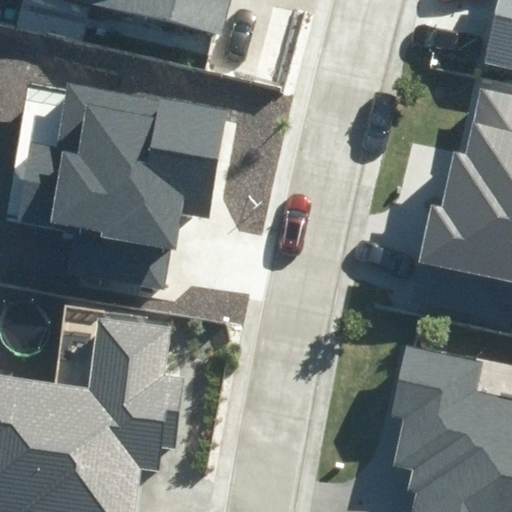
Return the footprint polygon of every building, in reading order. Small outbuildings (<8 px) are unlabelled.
[(94,0),(223,31),(230,0),(94,0)] [(511,0),(497,0),(483,63),(511,69),(511,0)] [(74,274),(165,288),(170,251),(177,252),(183,215),(214,220),(231,111),(66,85),(56,149),(27,144),(15,220),(80,231),(74,274)] [(511,308),(511,92),(482,86),(467,154),(455,152),(443,206),(435,205),(423,260),(511,279),(511,301),(510,309),(511,308)] [(136,511),(142,470),(159,472),(163,449),(173,451),(184,378),(166,376),(173,330),(99,319),(89,388),(0,375),(0,511),(136,511)] [(511,511),(511,397),(478,390),(484,364),(404,346),(388,415),(402,418),(390,469),(409,473),(405,490),(417,493),(412,511),(511,511)]
